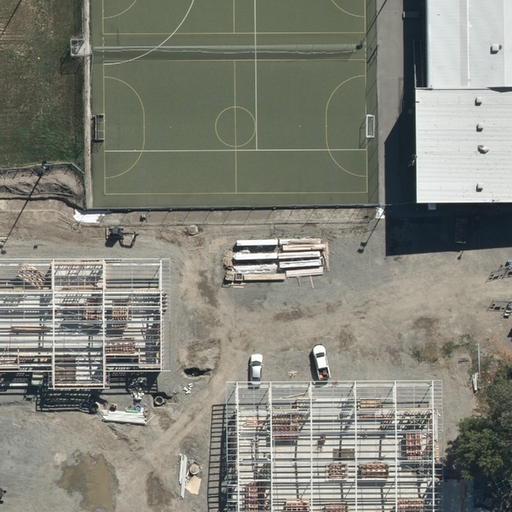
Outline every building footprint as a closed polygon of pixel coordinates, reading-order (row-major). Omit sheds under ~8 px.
[(511,0),(423,0),(425,85),(409,85),(411,203),(511,201),(511,0)] [(457,270),(457,210),(385,210),(384,269),(389,269),(389,277),(403,277),(403,270),(457,270)] [(511,210),(460,211),(460,271),(511,270),(511,210)] [(161,264),(0,263),(0,371),(54,372),(54,386),(102,386),(102,369),(161,369),(161,264)] [(432,511),(432,385),(235,385),(235,511),(432,511)]
